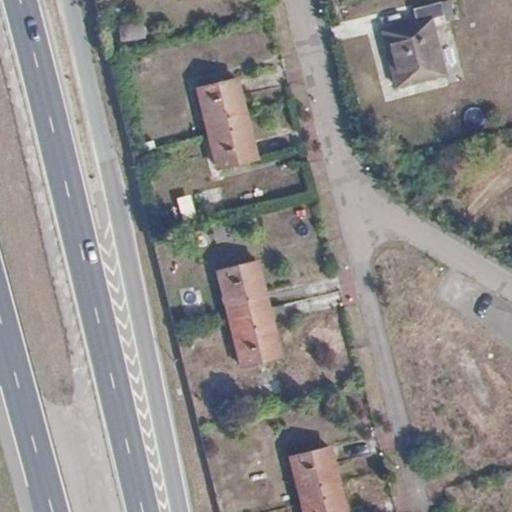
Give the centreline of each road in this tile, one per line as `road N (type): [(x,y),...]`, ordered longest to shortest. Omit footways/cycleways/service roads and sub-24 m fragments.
road 1 (primary): [(142,511),(22,0)]
road 2 (primary): [(176,511),(119,198),(71,0)]
road 3 (residential): [(347,191),(425,511)]
road 4 (primary): [(0,313),(53,511)]
road 5 (residential): [(298,0),(347,191)]
road 6 (residential): [(347,191),(511,291)]
